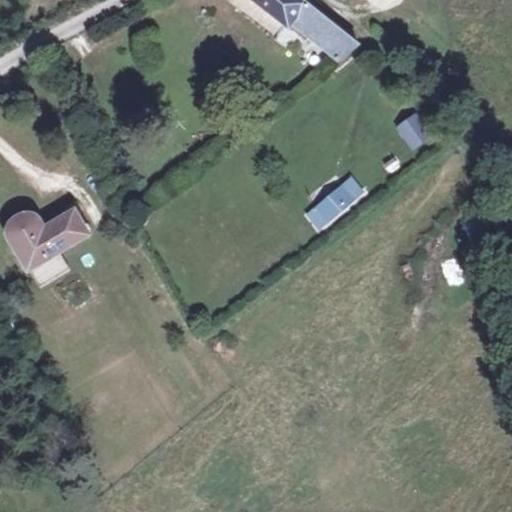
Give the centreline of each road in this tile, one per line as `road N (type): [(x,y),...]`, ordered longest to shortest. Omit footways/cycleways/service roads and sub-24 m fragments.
road 1 (track): [(332,0),(397,47),(470,130),(511,252)]
road 2 (residential): [(0,64),(116,0)]
